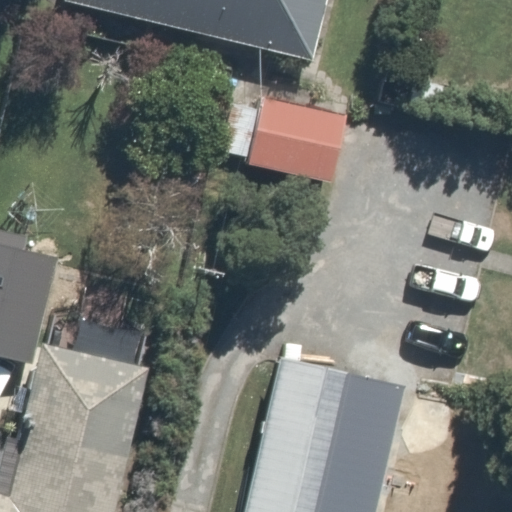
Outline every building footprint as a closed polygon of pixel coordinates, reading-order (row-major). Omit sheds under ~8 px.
[(321,65),(333,0),(64,0),(62,11),(321,65)] [(262,77),(241,157),(322,178),(343,98),(262,77)] [(0,358),(24,364),(52,243),(0,231),(0,358)] [(0,511),(115,511),(148,375),(37,349),(2,497),(0,496),(0,511)] [(372,511),(403,383),(276,353),(238,511),(372,511)]
